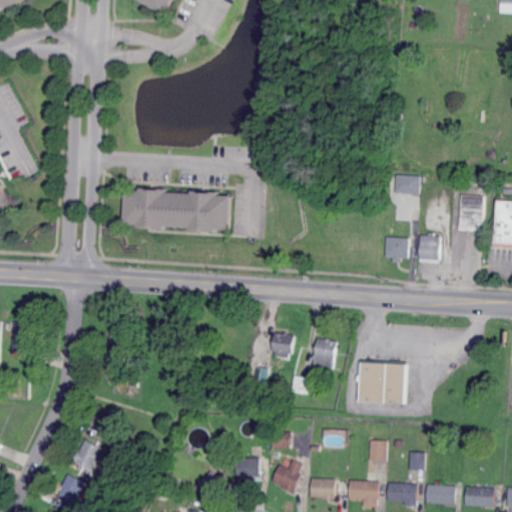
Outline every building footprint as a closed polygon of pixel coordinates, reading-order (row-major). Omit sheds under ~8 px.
[(0,0),(18,0),(0,8),(0,0)] [(172,0),(167,11),(147,0),(172,0)] [(511,12),(501,12),(501,4),(511,4),(511,12)] [(422,194),(398,193),(399,174),(423,176),(422,194)] [(0,175),(5,185),(3,186),(12,204),(0,210),(0,175)] [(488,196),(487,196),(484,231),(462,230),(465,194),(477,195),(477,185),(489,186),(488,196)] [(169,191),(194,192),(194,189),(221,191),(221,194),(234,195),(232,229),(218,228),(218,230),(192,228),(192,226),(167,225),(167,227),(140,225),(140,223),(127,222),(129,188),(142,189),(142,187),(169,188),(169,191)] [(511,243),(497,243),(500,200),(511,201),(511,243)] [(436,235),(443,236),(441,263),(422,261),(424,234),(430,235),(431,231),(436,231),(436,235)] [(411,258),(404,258),(404,262),(395,262),(395,257),(388,257),(390,237),(412,238),(411,258)] [(38,351),(16,350),(17,321),(36,322),(35,338),(39,338),(38,351)] [(130,367),(111,366),(113,330),(132,331),(130,367)] [(294,354),(292,353),(291,358),(273,354),(278,331),(297,335),(294,354)] [(337,368),(316,365),(321,338),(341,341),(337,368)] [(407,403),(362,401),(364,362),(409,364),(407,403)] [(269,383),(256,380),(259,366),(272,368),(269,383)] [(317,392),(311,391),(310,396),(305,395),(306,392),(295,390),(298,374),(313,376),(313,380),(318,380),(317,392)] [(111,430),(113,430),(110,436),(90,428),(94,416),(96,417),(101,406),(118,413),(111,430)] [(293,448),(276,447),(276,431),(294,432),(293,448)] [(389,458),(373,457),(374,438),(389,439),(389,458)] [(96,464),(97,465),(95,471),(75,461),(81,449),(82,449),(87,439),(104,448),(96,464)] [(131,453),(118,448),(121,441),(134,446),(131,453)] [(425,469),(410,468),(411,450),(427,451),(425,469)] [(240,477),(239,458),(263,457),(263,476),(240,477)] [(302,473),(305,474),(296,493),(285,487),(285,486),(275,481),(283,464),(292,468),(296,459),(306,464),(302,473)] [(209,501),(196,488),(213,471),(226,485),(209,501)] [(78,504),(60,495),(71,473),(87,482),(79,498),(80,499),(78,504)] [(105,483),(99,480),(102,473),(108,476),(105,483)] [(183,488),(173,483),(177,477),(186,482),(183,488)] [(339,500),(325,499),(325,497),(314,497),(315,478),(340,479),(339,500)] [(379,505),(366,504),(366,499),(351,499),(353,480),(380,481),(379,505)] [(443,486),(458,486),(457,505),(428,504),(429,485),(436,485),(436,481),(443,481),(443,486)] [(419,505),(406,504),(406,501),(390,501),(391,482),(420,484),(419,505)] [(496,504),(469,502),(470,485),(496,487),(496,504)] [(162,502),(156,499),(161,488),(167,491),(162,502)] [(98,511),(80,511),(86,499),(101,506),(98,511)]
